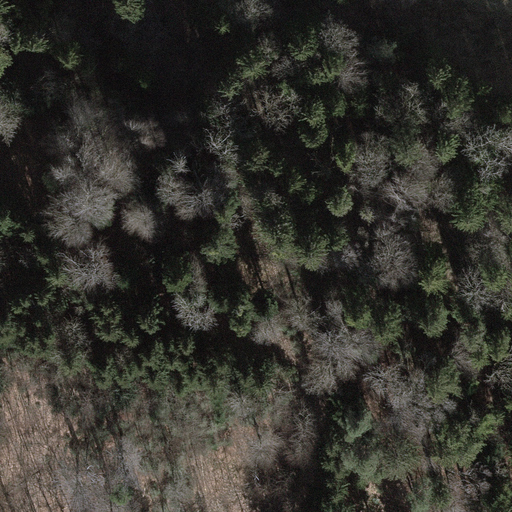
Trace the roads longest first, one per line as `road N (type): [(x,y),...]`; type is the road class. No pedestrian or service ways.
road 1 (track): [(511,468),(437,212),(376,157),(297,124)]
road 2 (track): [(292,511),(320,450),(322,401),(293,355),(158,298)]
